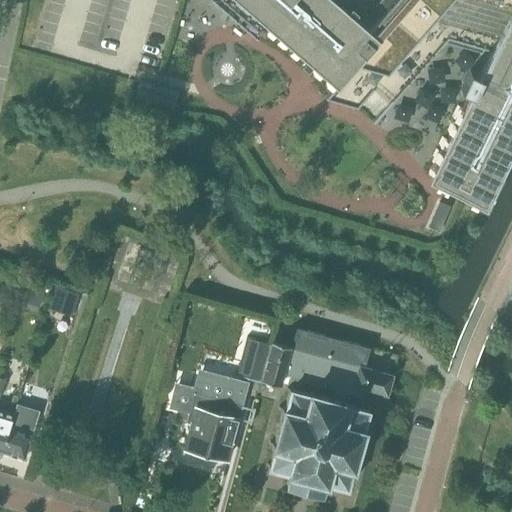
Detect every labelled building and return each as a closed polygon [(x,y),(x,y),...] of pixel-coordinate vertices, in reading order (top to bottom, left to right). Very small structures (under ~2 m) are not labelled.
[(212,0),(257,39),(269,26),(283,38),(279,43),(285,49),(289,44),(292,47),(288,52),(295,57),(299,53),(306,59),(302,63),(308,69),(312,64),(337,86),(326,98),(358,107),(360,106),(376,118),(373,121),(375,122),(449,38),(492,50),(480,74),(470,69),(461,88),(470,92),(428,177),(486,205),(506,163),(511,151),(511,0),(387,0),(382,6),(378,3),(377,5),(385,12),(370,29),(354,16),(358,11),(352,6),(348,10),(341,4),(345,0),(212,0)] [(141,79),(136,97),(174,108),(179,89),(141,79)] [(27,280),(23,295),(40,300),(45,286),(27,280)] [(56,286),(51,301),(73,309),(78,293),(56,286)] [(271,343),(261,379),(282,385),(284,375),(285,373),(291,375),(290,376),(337,389),(334,398),(315,393),(316,389),(312,388),(311,391),(311,392),(307,391),(306,392),(294,388),(295,385),(292,385),(291,387),(291,388),(288,387),(287,390),(289,391),(286,403),(285,403),(284,407),(279,406),(279,410),(283,411),(279,423),(278,429),(274,442),(270,441),(269,445),(273,446),(274,447),(273,451),(270,463),(267,462),(267,465),(269,466),(270,467),(269,469),(272,470),(273,467),(285,471),(284,472),(289,473),(288,473),(289,473),(288,475),(288,477),(289,478),(289,481),(288,481),(287,485),(291,486),(291,485),(297,487),(297,488),(299,488),(300,489),(301,489),(301,488),(310,490),(310,491),(311,492),(313,492),(314,491),(320,493),(320,494),(324,495),(325,491),(324,491),(325,487),(327,488),(327,485),(328,484),(328,483),(332,484),(333,484),(345,487),(344,490),(347,490),(348,488),(348,487),(351,488),(352,485),(349,484),(353,472),(354,472),(355,468),(359,469),(360,465),(356,464),(360,452),(361,446),(365,433),(369,434),(370,430),(366,429),(365,429),(366,425),(365,425),(369,412),(371,413),(372,410),(369,409),(370,409),(369,409),(370,406),(367,405),(366,408),(354,405),(354,404),(350,403),(350,402),(351,398),(347,397),(346,401),(344,401),(346,392),(352,393),(361,396),(362,395),(353,392),(354,386),(363,388),(388,395),(393,375),(394,374),(365,366),(371,347),(297,326),(292,346),(272,341),(271,343)] [(249,338),(246,351),(267,357),(270,343),(264,342),(249,338)] [(241,382),(201,372),(197,387),(196,389),(178,385),(173,405),(195,410),(186,446),(228,457),(238,418),(235,417),(244,383),(241,382)] [(0,449),(3,451),(14,414),(0,409),(0,449)] [(14,414),(3,451),(24,457),(26,458),(31,439),(36,441),(41,428),(35,426),(37,421),(14,414)]
